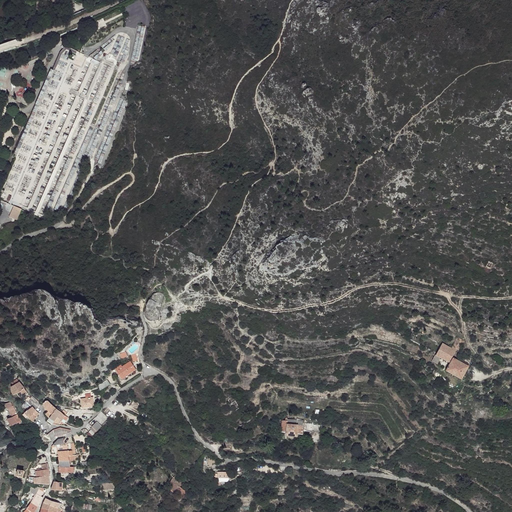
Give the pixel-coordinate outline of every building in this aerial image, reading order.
[(9,216),(18,220),(22,207),(14,203),(9,216)] [(457,337),(452,347),(457,349),(459,350),(464,340),(457,337)] [(435,356),(431,362),(436,364),(440,358),(448,362),(457,349),(452,347),(451,348),(441,344),(435,356)] [(124,351),(119,355),(122,360),(128,357),(124,351)] [(453,358),(446,371),(462,379),(469,366),(462,362),(463,360),(460,359),(459,361),(453,358)] [(135,370),(130,362),(122,367),(120,365),(114,369),(120,378),(126,374),(127,375),(135,370)] [(17,379),(11,382),(13,386),(9,388),(13,395),(20,392),(22,394),(26,391),(24,388),(20,382),(19,382),(17,379)] [(42,404),(32,396),(30,398),(28,401),(27,402),(29,404),(33,407),(36,410),(42,404)] [(93,398),(85,399),(86,407),(94,406),(93,398)] [(55,408),(48,401),(47,401),(46,401),(44,403),(45,407),(48,410),(49,411),(52,414),(55,408)] [(10,402),(4,404),(7,409),(12,417),(7,419),(10,426),(21,420),(17,414),(13,406),(12,406),(10,402)] [(36,410),(33,407),(30,409),(24,413),(30,419),(33,422),(36,418),(32,415),(36,411),(35,411),(36,410)] [(60,412),(55,408),(52,414),(49,418),(48,420),(51,423),(52,422),(53,420),(54,421),(60,412)] [(65,416),(60,412),(54,421),(60,424),(62,422),(62,421),(63,419),(65,416)] [(282,419),(281,430),(286,432),(286,434),(297,435),(297,433),(303,433),(304,420),(287,419),(287,416),(284,416),(284,418),(282,419)] [(97,423),(92,428),(96,432),(101,427),(97,423)] [(60,428),(54,430),(55,437),(67,434),(71,432),(71,430),(67,430),(60,428)] [(61,445),(56,446),(57,452),(58,451),(58,454),(58,457),(59,461),(70,461),(69,457),(69,453),(69,450),(68,447),(71,447),(71,444),(68,444),(61,445)] [(74,456),(69,457),(70,461),(70,463),(73,463),(73,461),(80,460),(79,458),(82,457),(81,454),(74,456)] [(47,464),(42,465),(42,470),(36,471),(36,478),(49,476),(49,469),(47,464)] [(184,479),(174,473),(169,482),(173,485),(177,487),(176,489),(175,491),(182,496),(188,487),(181,482),(184,479)] [(36,478),(34,478),(34,484),(49,485),(49,476),(36,478)] [(65,483),(54,482),(51,490),(65,491),(65,487),(65,483)] [(37,487),(32,487),(30,491),(33,493),(36,495),(35,497),(41,500),(43,498),(48,488),(44,489),(40,488),(37,487)] [(41,500),(35,497),(31,503),(38,507),(41,500)] [(46,499),(44,503),(58,508),(60,503),(57,503),(48,501),(48,500),(46,499)] [(34,511),(38,507),(31,503),(27,509),(30,511),(34,511)] [(58,508),(44,503),(40,511),(62,511),(63,510),(58,508)]
